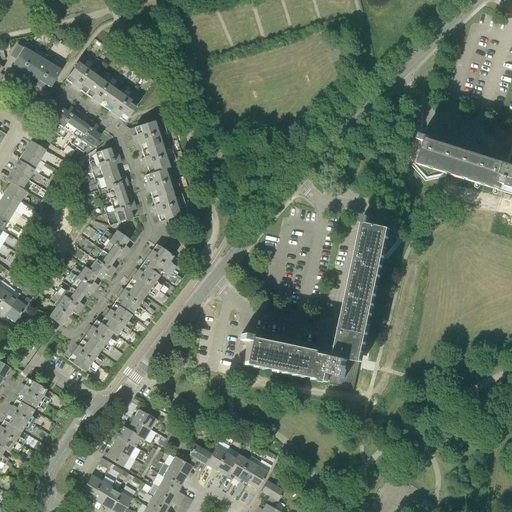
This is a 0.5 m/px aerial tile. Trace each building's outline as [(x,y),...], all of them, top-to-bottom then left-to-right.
[(15,72),(20,75),(35,49),(26,43),(23,49),(16,45),(9,56),(16,60),(12,65),(17,68),(15,72)] [(25,73),(31,77),(45,55),(35,49),(20,75),(22,77),(25,73)] [(36,85),(39,86),(54,60),(45,55),(31,77),(38,81),(36,85)] [(69,87),(73,90),(96,58),(93,56),(89,62),(86,60),(81,66),(77,63),(65,81),(71,85),(69,87)] [(79,91),(85,95),(98,77),(94,74),(99,68),(95,66),(99,60),(96,58),(73,90),(78,93),(79,91)] [(46,85),(51,88),(64,66),(54,60),(39,86),(43,89),(46,85)] [(89,101),(93,104),(112,78),(106,73),(101,79),(98,77),(85,95),(91,99),(89,101)] [(99,105),(105,109),(117,92),(114,89),(119,82),(112,78),(93,104),(97,107),(99,105)] [(131,115),(137,106),(142,99),(135,94),(139,88),(135,86),(132,91),(113,118),(117,121),(119,119),(125,123),(131,115)] [(109,115),(113,118),(132,91),(126,87),(121,94),(117,92),(105,109),(110,113),(109,115)] [(50,129),(56,134),(74,109),(70,107),(67,112),(61,107),(51,120),(57,124),(53,129),(51,128),(50,129)] [(67,131),(71,134),(81,121),(75,117),(78,112),(74,109),(56,134),(63,139),(64,137),(63,136),(67,131)] [(70,144),(77,149),(95,124),(90,121),(86,126),(81,121),(71,134),(76,138),(73,143),(71,142),(70,144)] [(135,141),(166,131),(164,125),(156,127),(154,121),(134,128),(136,135),(134,136),(135,141)] [(86,145),(91,149),(101,136),(95,131),(98,126),(95,124),(77,149),(83,153),(84,152),(82,150),(86,145)] [(142,152),(162,145),(160,139),(168,136),(166,131),(135,141),(137,146),(139,145),(142,152)] [(511,146),(511,145),(510,143),(507,145),(505,147),(502,149),(499,149),(498,149),(498,151),(500,153),(502,155),(504,157),(506,159),(507,165),(506,164),(505,167),(428,143),(430,137),(422,135),(420,141),(427,143),(421,163),(500,188),(501,184),(508,186),(508,188),(511,189),(511,146)] [(24,151),(40,161),(46,151),(30,141),(24,151)] [(143,164),(173,154),(171,148),(164,151),(162,145),(142,152),(144,158),(141,159),(143,164)] [(91,168),(119,159),(117,153),(112,155),(109,148),(94,153),(97,160),(91,162),(90,160),(88,160),(91,168)] [(34,171),(40,161),(24,151),(18,161),(34,171)] [(149,175),(165,170),(169,168),(167,162),(175,159),(173,154),(143,164),(144,169),(147,168),(149,175)] [(102,176),(117,172),(115,165),(120,163),(119,159),(91,168),(93,176),(95,175),(94,173),(100,171),(102,176)] [(12,171),(28,181),(34,171),(18,161),(12,171)] [(146,189),(176,179),(174,173),(167,176),(165,170),(149,175),(144,176),(147,183),(144,184),(146,189)] [(16,186),(22,189),(28,181),(12,171),(6,181),(10,184),(15,187),(16,186)] [(98,190),(126,181),(125,176),(119,178),(117,172),(102,176),(104,182),(98,184),(97,182),(95,183),(98,190)] [(152,200),(172,193),(170,187),(178,185),(176,179),(146,189),(147,194),(150,193),(152,200)] [(110,200),(124,195),(122,188),(128,186),(126,181),(98,190),(100,198),(102,198),(101,196),(108,194),(110,200)] [(4,193),(20,203),(26,192),(22,189),(16,186),(15,187),(10,184),(4,193)] [(0,204),(14,212),(20,203),(4,193),(0,199),(0,204)] [(151,207),(153,212),(184,202),(182,196),(174,199),(172,193),(152,200),(154,206),(151,207)] [(106,215),(134,206),(132,200),(127,202),(124,195),(110,200),(112,206),(105,208),(105,206),(103,207),(106,215)] [(180,216),(179,216),(177,210),(185,207),(184,202),(153,212),(154,217),(157,216),(159,223),(180,216)] [(0,217),(8,222),(14,212),(0,204),(0,217)] [(117,223),(132,219),(130,211),(135,210),(134,206),(106,215),(108,222),(110,221),(109,220),(115,218),(117,223)] [(376,282),(385,242),(388,229),(367,224),(369,217),(363,216),(361,224),(366,225),(349,304),(339,349),(337,348),(336,345),(336,342),(334,340),(333,338),(331,336),(330,338),(329,339),(327,341),(326,342),(324,343),(322,343),(323,345),(324,347),(325,349),(327,350),(329,351),(331,352),(333,356),(332,359),(248,341),(249,336),(241,334),(240,340),(247,342),(243,362),(328,380),(330,374),(338,376),(338,378),(345,379),(347,370),(345,370),(348,360),(359,362),(370,308),(376,282)] [(102,236),(127,253),(130,250),(125,246),(129,240),(116,231),(112,236),(107,233),(108,231),(107,230),(102,236)] [(14,239),(17,241),(21,243),(24,238),(17,233),(14,239)] [(124,258),(127,253),(102,236),(97,243),(99,244),(100,242),(105,246),(102,251),(115,260),(119,254),(124,258)] [(146,253),(173,272),(177,265),(176,264),(175,266),(169,263),(173,257),(161,248),(156,244),(152,251),(149,249),(146,253)] [(88,256),(112,274),(116,269),(111,266),(115,260),(102,251),(98,256),(93,252),(94,250),(93,249),(88,256)] [(168,279),(173,272),(146,253),(143,257),(146,259),(142,264),(159,277),(162,272),(168,276),(166,278),(168,279)] [(1,258),(9,263),(12,258),(8,255),(8,256),(4,254),(1,258)] [(110,277),(112,274),(88,256),(83,263),(85,264),(86,262),(91,266),(88,269),(101,279),(105,274),(110,277)] [(132,273),(159,291),(163,285),(162,284),(160,286),(157,283),(158,282),(156,281),(159,277),(142,264),(138,270),(135,268),(132,273)] [(101,280),(101,279),(88,269),(84,267),(80,273),(75,269),(76,267),(75,266),(71,272),(95,290),(98,286),(93,282),(97,277),(101,280)] [(92,294),(95,290),(71,272),(65,279),(67,280),(68,278),(73,282),(70,287),(83,296),(87,291),(92,294)] [(16,282),(18,279),(11,273),(9,277),(16,282)] [(154,298),(159,291),(132,273),(130,277),(132,278),(128,284),(145,296),(149,291),(154,295),(152,297),(154,298)] [(118,293),(145,311),(149,304),(148,303),(147,305),(143,302),(144,302),(142,300),(145,296),(128,284),(124,290),(121,288),(118,293)] [(56,293),(80,310),(84,306),(79,302),(83,296),(70,287),(66,292),(61,289),(62,287),(61,286),(56,293)] [(0,316),(0,317),(2,320),(17,299),(7,293),(0,302),(0,312),(2,314),(0,316)] [(78,314),(80,310),(56,293),(51,299),(53,300),(54,298),(60,302),(56,307),(69,316),(73,310),(78,314)] [(140,318),(145,311),(118,293),(116,296),(118,298),(114,304),(131,316),(135,310),(140,314),(138,316),(140,318)] [(17,299),(2,320),(5,322),(8,318),(14,323),(30,301),(26,298),(22,303),(17,299)] [(104,312),(131,331),(135,324),(134,323),(132,325),(127,321),(131,316),(114,304),(110,310),(107,308),(104,312)] [(196,331),(190,362),(203,364),(210,328),(213,329),(217,308),(205,305),(200,331),(196,331)] [(49,317),(58,324),(62,326),(69,316),(56,307),(49,317)] [(126,338),(131,331),(104,312),(101,316),(104,318),(100,323),(108,328),(107,330),(112,334),(116,337),(121,331),(126,334),(124,336),(126,338)] [(110,338),(112,334),(107,330),(108,328),(100,323),(96,320),(92,326),(89,324),(86,329),(113,347),(117,341),(116,340),(114,342),(110,338)] [(108,354),(113,347),(86,329),(83,333),(86,334),(81,341),(99,353),(103,348),(108,352),(106,353),(108,354)] [(72,348),(99,367),(103,361),(102,360),(101,361),(96,357),(99,353),(81,341),(78,346),(75,344),(72,348)] [(94,374),(99,367),(72,348),(69,352),(72,354),(67,360),(85,373),(88,367),(94,371),(93,373),(94,374)] [(0,376),(3,379),(10,368),(3,364),(0,362),(0,376)] [(19,388),(47,406),(50,400),(43,396),(46,390),(35,384),(28,379),(24,386),(22,384),(19,388)] [(44,411),(47,406),(19,388),(16,393),(19,394),(15,400),(33,411),(37,406),(44,411)] [(6,409),(35,426),(38,421),(30,416),(33,411),(15,400),(12,406),(9,405),(6,409)] [(32,431),(35,426),(6,409),(4,413),(6,415),(3,421),(21,432),(24,427),(32,431)] [(150,430),(156,420),(138,410),(132,419),(150,430)] [(145,439),(150,430),(132,419),(127,429),(145,439)] [(0,433),(22,447),(25,441),(18,437),(21,432),(3,421),(0,425),(0,433)] [(145,439),(127,429),(123,427),(117,437),(134,447),(140,438),(144,440),(145,439)] [(222,435),(229,439),(234,432),(227,428),(222,435)] [(19,452),(22,447),(0,433),(0,447),(4,450),(8,453),(12,447),(19,452)] [(111,447),(129,457),(134,447),(117,437),(111,447)] [(162,447),(166,449),(170,441),(166,439),(162,447)] [(252,447),(254,444),(246,439),(244,443),(252,447)] [(196,460),(205,465),(209,458),(211,454),(195,444),(184,462),(192,467),(196,460)] [(0,462),(5,465),(8,460),(1,456),(4,450),(0,447),(0,462)] [(123,467),(129,457),(111,447),(105,457),(123,467)] [(205,465),(215,471),(225,453),(215,447),(211,454),(209,458),(205,465)] [(265,455),(267,451),(259,447),(257,451),(265,455)] [(225,477),(228,473),(232,466),(231,465),(235,458),(225,453),(215,471),(225,477)] [(228,473),(237,478),(247,460),(237,454),(235,458),(231,465),(232,466),(228,473)] [(188,474),(192,467),(184,462),(176,457),(170,467),(190,479),(192,476),(188,474)] [(151,466),(154,468),(159,460),(155,458),(151,466)] [(237,478),(247,484),(257,466),(247,460),(237,478)] [(247,484),(257,490),(268,472),(257,466),(247,484)] [(188,482),(190,479),(170,467),(164,477),(181,487),(184,480),(188,482)] [(269,497),(277,502),(284,491),(271,484),(277,473),(273,471),(261,492),(269,497)] [(81,493),(91,499),(101,481),(91,475),(81,493)] [(178,492),(179,490),(181,487),(164,477),(158,487),(181,500),(184,496),(178,492)] [(91,499),(101,505),(111,487),(101,481),(91,499)] [(101,505),(111,510),(121,493),(111,487),(101,505)] [(178,505),(181,500),(158,487),(152,497),(169,507),(172,502),(178,505)] [(130,511),(131,511),(126,508),(131,499),(121,493),(111,510),(113,511),(130,511)] [(166,511),(167,510),(169,507),(152,497),(146,507),(155,511),(166,511)] [(256,511),(279,511),(274,509),(277,502),(269,497),(261,511),(258,509),(256,511)]
